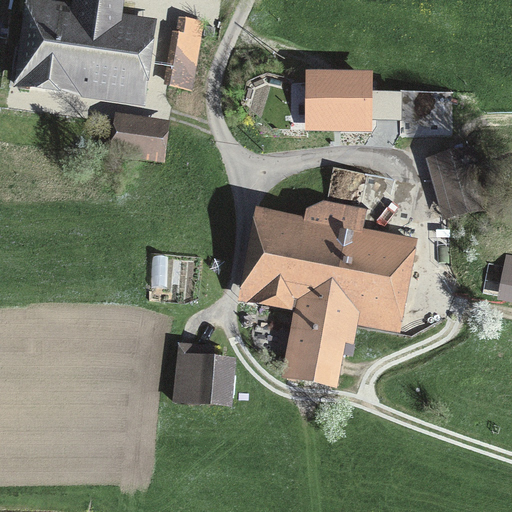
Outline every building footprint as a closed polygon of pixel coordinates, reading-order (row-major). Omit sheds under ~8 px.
[(81,82),(145,92),(154,33),(114,27),(117,0),(83,0),(82,8),(37,2),(34,16),(25,75),(18,74),(16,86),(28,88),(30,75),(81,82)] [(180,17),(178,33),(170,84),(192,87),(200,35),(220,38),(222,23),(180,17)] [(365,121),(372,96),(347,89),(340,113),(365,121)] [(158,151),(161,127),(106,120),(101,149),(117,150),(118,146),(158,151)] [(484,207),(471,156),(434,165),(448,217),(484,207)] [(302,300),(296,330),(349,340),(354,311),(401,320),(415,243),(358,232),(360,222),(305,212),(303,230),(267,223),(254,292),(302,300)] [(348,343),(349,340),(296,330),(288,372),(335,381),(342,342),(348,343)] [(220,394),(224,368),(209,366),(211,348),(179,344),(174,397),(198,400),(199,391),(220,394)]
